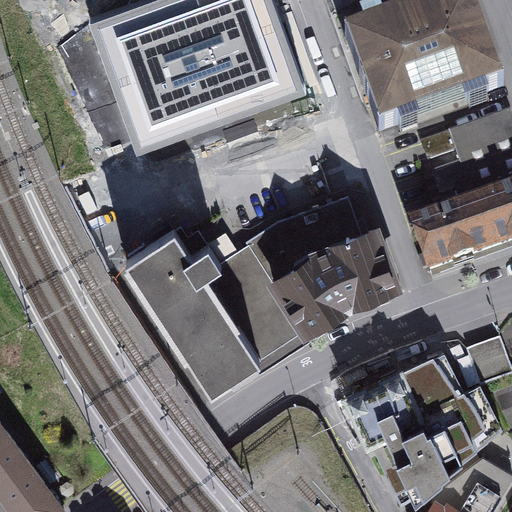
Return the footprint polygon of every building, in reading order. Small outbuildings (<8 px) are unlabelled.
[(138,152),(301,95),(267,0),(172,0),(94,28),(138,152)] [(364,4),(337,14),(380,132),(417,119),(414,109),(463,92),(466,101),(504,88),(472,0),(449,0),(432,6),(436,18),(386,35),(378,13),(369,16),(364,4)] [(463,210),(511,192),(511,111),(423,143),(429,161),(457,150),(461,163),(432,173),(440,194),(456,189),(463,210)] [(511,192),(463,210),(454,214),(451,205),(434,211),(437,220),(414,228),(431,274),(456,265),(511,244),(511,192)] [(390,288),(396,286),(376,230),(362,234),(349,197),(278,223),(247,242),(248,244),(307,330),(324,317),(350,303),(390,288)] [(175,229),(127,261),(212,392),(280,347),(307,330),(248,244),(238,251),(226,233),(191,255),(175,229)] [(511,373),(511,371),(500,341),(484,346),(469,352),(480,385),(511,373)] [(369,444),(376,440),(464,393),(445,353),(436,356),(432,347),(350,384),(354,394),(348,398),(369,444)] [(480,385),(464,393),(376,440),(403,502),(444,476),(475,452),(503,431),(480,385)] [(0,422),(0,490),(16,511),(57,511),(63,508),(49,489),(31,464),(0,422)] [(490,511),(511,477),(511,474),(475,452),(444,476),(448,483),(420,511),(490,511)]
